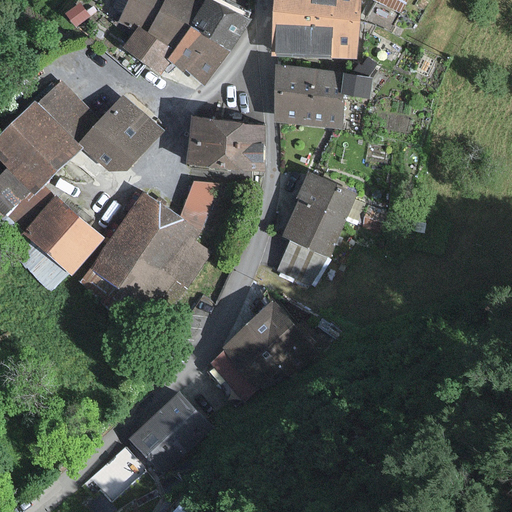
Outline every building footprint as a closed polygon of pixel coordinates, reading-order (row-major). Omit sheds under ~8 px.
[(131,0),(122,18),(138,27),(147,32),(165,0),(131,0)] [(191,24),(204,2),(201,0),(165,0),(147,32),(176,49),(191,24)] [(205,0),(204,2),(191,24),(230,47),(247,18),(216,0),(205,0)] [(279,0),(278,11),(360,18),(362,0),(279,0)] [(404,0),(380,0),(399,10),(404,0)] [(357,59),(360,18),(278,11),(275,51),(357,59)] [(210,81),(230,47),(191,24),(176,49),(171,58),(210,81)] [(171,58),(176,49),(147,32),(138,27),(126,46),(165,69),(171,58)] [(341,124),(343,73),(280,70),(278,121),(341,124)] [(89,113),(61,85),(40,107),(36,104),(0,141),(0,152),(39,191),(80,149),(67,136),(89,113)] [(110,172),(131,168),(163,132),(125,98),(81,147),(110,172)] [(263,168),(267,125),(196,119),(192,162),(263,168)] [(311,172),(300,197),(302,198),(347,218),(358,194),(311,172)] [(191,185),(179,216),(145,193),(95,266),(167,316),(212,250),(198,240),(217,188),(191,185)] [(105,238),(55,198),(26,233),(76,274),(105,238)] [(331,255),(347,218),(302,198),(285,234),(331,255)] [(275,300),(222,346),(268,398),(321,352),(275,300)] [(183,391),(131,438),(164,474),(216,427),(183,391)]
